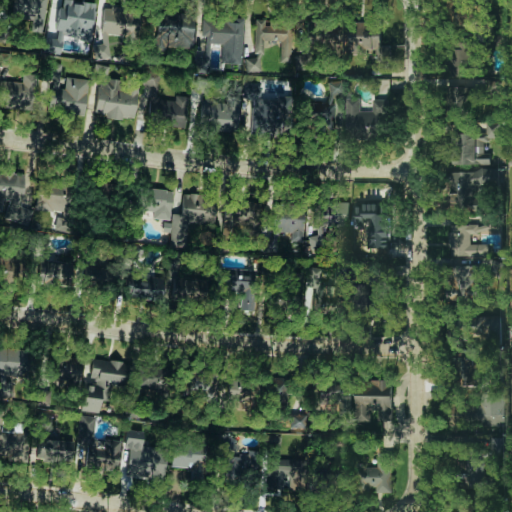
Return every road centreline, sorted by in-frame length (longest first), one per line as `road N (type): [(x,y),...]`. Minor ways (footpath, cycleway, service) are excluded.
road 1 (residential): [(400,511),(412,502),(418,475),(414,0)]
road 2 (residential): [(416,349),(220,342),(0,315)]
road 3 (residential): [(416,171),(228,165),(0,138)]
road 4 (residential): [(191,511),(0,493)]
